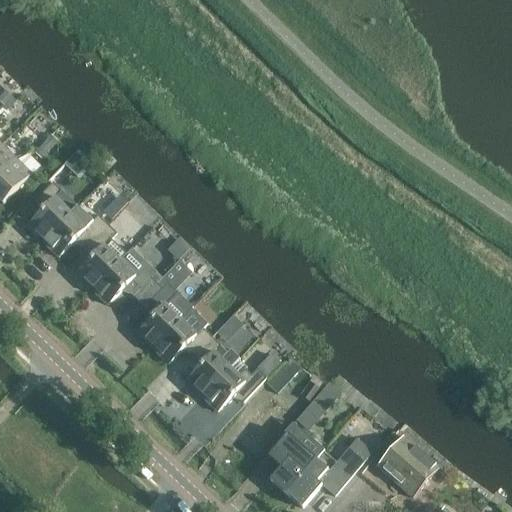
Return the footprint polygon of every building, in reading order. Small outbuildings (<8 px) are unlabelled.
[(0,110),(4,106),(12,98),(7,92),(0,98),(0,110)] [(8,111),(17,102),(12,98),(4,106),(8,111)] [(41,160),(58,142),(52,136),(35,154),(41,160)] [(0,179),(17,161),(3,147),(0,149),(0,179)] [(78,154),(65,166),(79,180),(91,167),(78,154)] [(0,201),(4,205),(33,176),(17,161),(0,179),(0,201)] [(70,200),(54,184),(36,202),(45,211),(56,199),(63,207),(70,200)] [(71,215),(63,207),(56,199),(45,211),(28,228),(39,240),(41,238),(45,242),(71,215)] [(87,230),(80,223),(71,215),(45,242),(49,246),(48,248),(60,259),(77,241),(87,230)] [(85,250),(108,226),(99,217),(94,223),(87,216),(80,223),(87,230),(77,241),(85,250)] [(119,247),(112,241),(118,235),(108,226),(85,250),(94,258),(105,247),(112,254),(119,247)] [(121,263),(112,254),(105,247),(94,258),(77,276),(89,287),(90,286),(94,290),(121,263)] [(137,278),(129,271),(121,263),(94,290),(99,294),(97,295),(109,307),(126,289),(137,278)] [(134,298),(152,280),(136,264),(129,271),(137,278),(126,289),(134,298)] [(146,309),(164,291),(152,280),(134,298),(146,309)] [(180,306),(173,300),(179,294),(169,285),(164,291),(146,309),(155,317),(166,306),(173,313),(180,306)] [(181,322),(173,313),(166,306),(155,317),(137,335),(149,347),(151,345),(155,349),(181,322)] [(235,314),(219,332),(230,343),(247,325),(235,314)] [(197,337),(190,330),(181,322),(155,349),(159,353),(157,354),(169,366),(187,348),(197,337)] [(195,357),(213,339),(197,323),(190,330),(197,337),(187,348),(195,357)] [(229,354),(213,339),(195,357),(204,365),(214,354),(222,361),(229,354)] [(230,369),(222,361),(214,354),(204,365),(186,383),(198,394),(200,393),(204,396),(230,369)] [(275,396),(297,370),(285,360),(263,386),(275,396)] [(246,385),(239,378),(230,369),(204,396),(208,400),(207,402),(218,414),(236,396),(246,385)] [(244,405),(267,381),(258,371),(252,377),(246,371),(239,378),(246,385),(236,396),(244,405)] [(311,403),(320,391),(311,383),(301,396),(311,403)] [(264,450),(290,414),(270,400),(244,435),(264,450)] [(336,498),(374,455),(381,446),(392,432),(376,418),(330,472),(318,461),(307,474),(287,496),(304,510),(323,487),(336,498)] [(307,474),(318,461),(289,436),(273,455),(285,465),(271,482),(287,496),(307,474)] [(440,470),(404,438),(378,469),(414,500),(440,470)]
